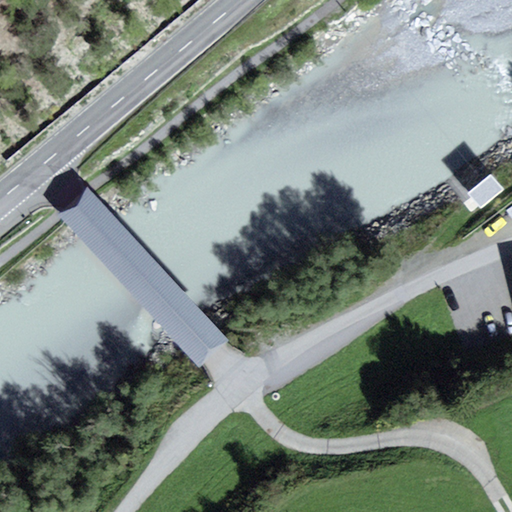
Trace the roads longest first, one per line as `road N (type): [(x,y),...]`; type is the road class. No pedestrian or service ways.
road 1 (track): [(0,259),(334,0)]
road 2 (track): [(511,511),(467,449),(429,432),(301,439),(255,405),(233,374)]
road 3 (unclassified): [(41,163),(233,374)]
road 4 (primary): [(237,0),(41,163)]
